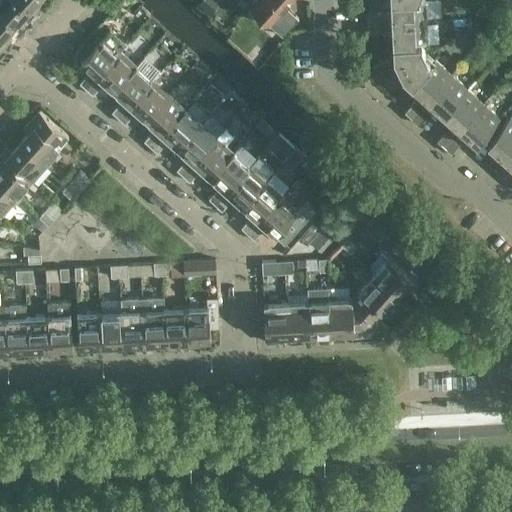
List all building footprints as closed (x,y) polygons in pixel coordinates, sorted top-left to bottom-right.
[(0,0),(0,10),(16,25),(24,16),(28,20),(35,13),(20,0),(0,0)] [(37,0),(20,0),(35,13),(40,7),(35,2),(37,0)] [(292,0),(257,0),(251,7),(283,36),(299,18),(287,7),(292,0)] [(390,0),(391,12),(366,13),(367,32),(392,31),(393,55),(403,75),(412,84),(434,59),(426,42),(423,0),(390,0)] [(16,25),(0,10),(0,39),(6,45),(11,39),(7,35),(16,25)] [(79,82),(86,88),(120,50),(103,35),(81,60),(91,69),(79,82)] [(120,50),(86,88),(93,94),(104,82),(113,90),(136,65),(120,50)] [(380,78),(394,71),(388,58),(374,65),(380,78)] [(434,59),(412,84),(422,92),(405,111),(412,118),(451,73),(434,59)] [(136,65),(113,90),(123,99),(112,111),(118,117),(152,79),(136,65)] [(451,73),(412,118),(419,124),(436,105),(445,113),(467,88),(451,73)] [(152,79),(118,117),(125,123),(136,110),(146,119),(168,94),(152,79)] [(467,88),(445,113),(454,121),(437,140),(444,146),(483,102),(467,88)] [(168,94),(146,119),(155,127),(144,140),(150,146),(184,108),(168,94)] [(483,102),(444,146),(451,153),(468,134),(477,143),(500,117),(483,102)] [(184,108),(150,146),(157,152),(168,139),(178,148),(200,123),(184,108)] [(28,132),(19,141),(44,163),(47,160),(68,136),(40,110),(23,128),(28,132)] [(511,117),(510,116),(487,141),(497,149),(490,157),(497,163),(511,146),(511,117)] [(200,123),(178,148),(188,157),(176,169),(182,175),(216,137),(200,123)] [(216,137),(182,175),(189,181),(201,168),(210,177),(232,152),(216,137)] [(44,163),(19,141),(11,151),(7,147),(1,153),(29,179),(44,163)] [(511,146),(497,163),(504,170),(511,162),(511,163),(511,146)] [(232,152),(210,177),(220,186),(208,198),(214,204),(248,166),(232,152)] [(29,179),(1,153),(0,154),(0,181),(19,200),(21,198),(16,194),(29,179)] [(47,160),(44,163),(54,171),(56,168),(47,160)] [(248,166),(214,204),(222,210),(233,198),(242,205),(264,181),(248,166)] [(77,193),(83,186),(73,177),(67,184),(77,193)] [(19,200),(0,181),(0,212),(9,202),(14,206),(19,200)] [(264,181),(242,205),(252,215),(241,228),(246,233),(246,232),(280,195),(264,181)] [(77,193),(67,184),(62,190),(71,199),(77,193)] [(280,195),(246,232),(254,239),(265,227),(283,243),(315,206),(307,199),(297,210),(280,195)] [(39,216),(48,224),(54,218),(45,209),(39,216)] [(347,237),(341,244),(350,252),(356,246),(347,237)] [(41,261),(41,252),(28,253),(28,262),(41,261)] [(327,257),(319,258),(319,270),(328,270),(327,257)] [(388,257),(374,273),(373,274),(398,297),(406,288),(410,292),(417,284),(388,257)] [(216,258),(184,260),(184,273),(217,271),(216,258)] [(284,260),(285,272),(294,272),(293,259),(284,260)] [(171,273),(170,260),(162,261),(163,274),(171,273)] [(284,260),(276,260),(276,273),(285,272),(284,260)] [(163,274),(162,261),(153,261),(154,274),(163,274)] [(120,276),(120,263),(110,264),(111,276),(120,276)] [(128,276),(127,263),(120,263),(120,276),(128,276)] [(84,278),(83,265),(75,266),(75,278),(84,278)] [(53,279),(60,278),(60,279),(69,279),(68,266),(60,267),(52,267),(53,279)] [(47,280),(46,267),(36,268),(37,281),(47,280)] [(26,281),(25,268),(15,269),(16,282),(26,281)] [(34,281),(33,268),(25,268),(26,281),(34,281)] [(352,297),(350,299),(375,322),(382,314),(386,317),(394,310),(390,306),(398,297),(373,274),(374,273),(370,270),(363,277),(367,281),(358,291),(360,293),(354,299),(352,297)] [(328,294),(329,294),(328,288),(308,289),(308,292),(310,340),(319,340),(318,334),(331,333),(329,300),(328,300),(328,294)] [(286,293),(286,302),(288,335),(301,335),(301,340),(310,340),(308,292),(286,293)] [(328,294),(328,300),(329,300),(331,333),(344,333),(344,338),(367,337),(367,330),(375,322),(350,299),(338,299),(338,294),(329,294),(328,294)] [(154,343),(167,342),(164,296),(143,297),(146,349),(154,348),(154,343)] [(146,349),(143,297),(122,298),(122,311),(124,345),(136,344),(136,349),(146,349)] [(209,306),(187,307),(189,346),(197,346),(197,340),(211,340),(210,328),(220,328),(218,298),(209,298),(209,306)] [(73,347),(71,313),(71,301),(48,302),(49,315),(51,354),(59,354),(59,348),(73,347)] [(286,302),(264,303),(266,342),(276,341),(276,336),(288,335),(286,302)] [(29,350),(27,316),(27,303),(5,304),(8,356),(16,356),(16,350),(29,350)] [(0,356),(8,356),(5,304),(0,304),(0,356)] [(187,307),(165,308),(167,342),(179,342),(179,347),(189,346),(187,307)] [(122,311),(101,312),(103,351),(111,351),(111,345),(124,345),(122,311)] [(101,312),(78,313),(80,347),(94,346),(94,352),(103,351),(101,312)] [(49,315),(27,316),(29,350),(41,349),(42,354),(51,354),(49,315)]
